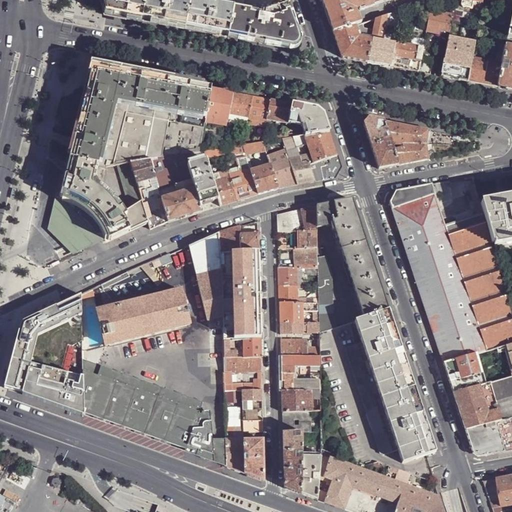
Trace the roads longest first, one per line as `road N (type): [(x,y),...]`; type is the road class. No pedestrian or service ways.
road 1 (tertiary): [(31,26),(333,85)]
road 2 (residential): [(462,471),(365,185)]
road 3 (residential): [(267,205),(271,499)]
road 4 (secondary): [(271,499),(0,401)]
road 5 (residential): [(0,310),(173,234),(267,205)]
road 6 (secondary): [(0,428),(211,511)]
road 7 (tertiary): [(333,85),(511,119)]
road 8 (residential): [(511,159),(365,185)]
